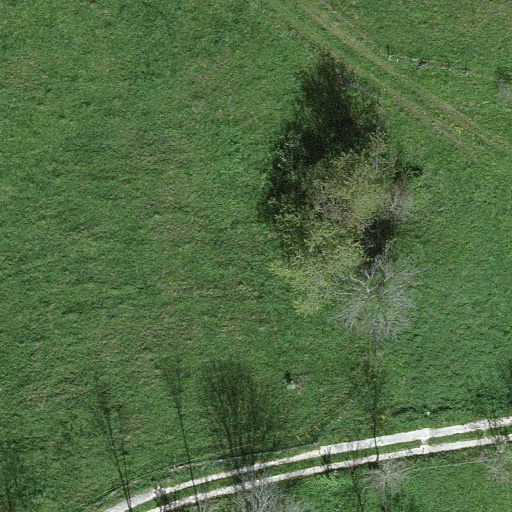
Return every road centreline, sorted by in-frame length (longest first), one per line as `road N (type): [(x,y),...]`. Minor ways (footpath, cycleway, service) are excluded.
road 1 (track): [(511,430),(305,464),(186,490),(128,511)]
road 2 (track): [(292,0),(420,98),(511,209)]
